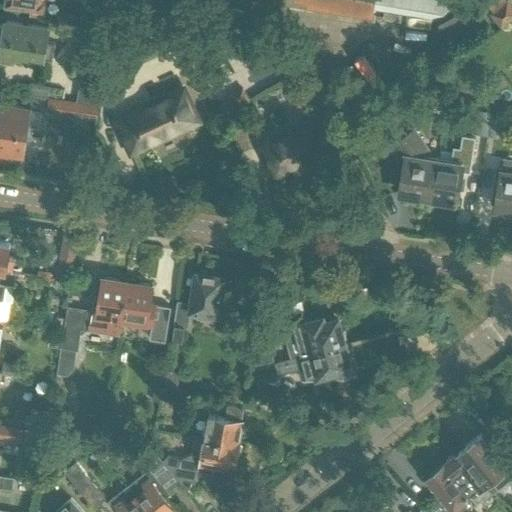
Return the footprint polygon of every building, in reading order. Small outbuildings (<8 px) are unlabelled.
[(6,0),(7,2),(32,6),(30,13),(44,16),(46,0),(6,0)] [(228,9),(229,0),(119,0),(173,8),(175,2),(204,6),(203,12),(222,15),(223,9),(228,9)] [(307,0),(306,5),(373,16),(374,8),(435,18),(444,13),(459,0),(307,0)] [(504,27),(511,20),(511,2),(510,0),(496,0),(491,5),(496,12),(494,14),(504,27)] [(447,29),(456,46),(490,27),(475,1),(439,21),(444,31),(447,29)] [(58,13),(57,22),(58,22),(68,23),(82,25),(83,16),(58,13)] [(171,24),(179,44),(200,35),(192,15),(171,24)] [(47,41),(48,27),(7,20),(3,37),(0,36),(0,38),(0,46),(2,47),(1,52),(2,52),(1,62),(16,64),(17,55),(43,60),(43,59),(53,60),(55,43),(47,41)] [(109,40),(111,30),(82,25),(68,23),(58,22),(57,31),(109,40)] [(186,64),(199,58),(191,41),(178,47),(186,64)] [(77,101),(99,104),(102,84),(80,81),(77,101)] [(31,94),(48,96),(50,86),(33,83),(31,94)] [(112,117),(130,155),(203,121),(186,83),(112,117)] [(295,107),(310,101),(303,85),(288,91),(295,107)] [(251,100),(243,86),(231,93),(239,107),(251,100)] [(376,124),(385,137),(415,93),(400,91),(376,124)] [(77,101),(48,96),(31,94),(29,106),(28,106),(0,102),(0,158),(10,161),(11,152),(20,153),(23,135),(32,136),(33,129),(33,126),(38,127),(41,110),(96,119),(99,104),(77,101)] [(447,111),(474,115),(476,105),(449,101),(447,111)] [(490,136),(494,110),(477,107),(473,134),(490,136)] [(494,110),(490,136),(501,138),(505,111),(494,110)] [(250,139),(244,126),(232,131),(238,144),(250,139)] [(294,168),(302,164),(303,161),(316,154),(304,127),(264,145),(276,173),(290,167),(294,168)] [(433,196),(439,157),(432,156),(415,131),(393,146),(405,165),(401,191),(433,196)] [(470,173),(476,137),(462,135),(460,147),(455,147),(454,152),(453,159),(439,157),(433,196),(457,199),(462,172),(470,173)] [(511,208),(511,161),(505,161),(497,207),(511,208)] [(56,278),(71,281),(79,233),(64,231),(56,278)] [(0,241),(0,270),(6,271),(10,243),(0,241)] [(228,314),(230,297),(221,296),(224,275),(196,271),(191,302),(179,301),(175,324),(173,337),(182,339),(184,325),(187,326),(190,310),(218,314),(218,312),(228,314)] [(96,294),(93,313),(91,327),(120,332),(123,318),(129,281),(103,277),(101,295),(96,294)] [(129,281),(123,318),(153,322),(156,304),(150,303),(153,284),(129,281)] [(7,299),(9,287),(2,286),(2,283),(0,282),(0,298),(7,299)] [(280,312),(285,308),(286,302),(276,300),(273,311),(280,312)] [(68,309),(62,347),(78,349),(84,312),(68,309)] [(345,341),(339,316),(331,318),(330,313),(315,317),(316,318),(285,326),(293,356),(298,354),(345,341)] [(270,361),(274,360),(269,341),(262,339),(256,365),(270,361)] [(345,341),(298,354),(301,365),(314,362),(318,376),(335,371),(337,377),(341,379),(350,378),(353,373),(351,367),(352,367),(345,341)] [(21,374),(23,365),(3,362),(2,371),(21,374)] [(179,372),(167,370),(165,388),(177,389),(179,372)] [(162,388),(155,387),(152,400),(160,402),(162,388)] [(163,397),(179,400),(181,391),(164,388),(163,397)] [(35,408),(32,407),(31,413),(26,413),(24,423),(29,424),(29,427),(51,430),(54,410),(55,410),(57,396),(37,393),(35,408)] [(207,435),(241,440),(242,435),(244,434),(245,429),(244,427),(245,419),(244,419),(246,407),(231,405),(229,416),(211,413),(207,435)] [(0,422),(0,437),(21,441),(24,426),(21,426),(5,424),(0,422)] [(102,424),(94,422),(92,432),(100,434),(102,424)] [(112,430),(103,429),(102,438),(111,439),(112,430)] [(489,489),(489,490),(490,490),(492,492),(511,475),(511,471),(505,464),(492,447),(498,441),(489,430),(483,435),(481,433),(460,450),(461,452),(486,483),(485,484),(489,489)] [(207,436),(199,435),(199,436),(195,435),(192,453),(182,458),(169,455),(163,460),(187,489),(195,482),(198,467),(213,470),(214,465),(229,467),(237,462),(239,453),(243,451),(244,447),(240,444),(241,440),(207,435),(207,436)] [(145,463),(150,468),(150,469),(163,460),(153,447),(119,442),(117,454),(121,453),(125,460),(145,463)] [(486,483),(461,452),(459,454),(454,452),(447,457),(448,462),(445,465),(443,464),(428,476),(438,489),(433,493),(439,501),(428,509),(430,511),(465,511),(475,504),(476,500),(479,501),(489,493),(489,490),(489,489),(485,484),(486,483)] [(55,474),(63,467),(54,456),(46,462),(55,474)] [(95,506),(107,497),(78,461),(67,470),(95,506)] [(169,493),(150,469),(150,468),(139,477),(129,484),(137,495),(138,495),(151,511),(171,511),(175,509),(165,496),(169,493)] [(3,475),(1,487),(13,489),(14,476),(3,475)] [(151,511),(138,495),(137,495),(128,502),(120,492),(109,501),(117,511),(151,511)] [(84,511),(71,498),(55,511),(84,511)] [(228,511),(235,507),(229,499),(221,505),(226,511),(228,511)]
